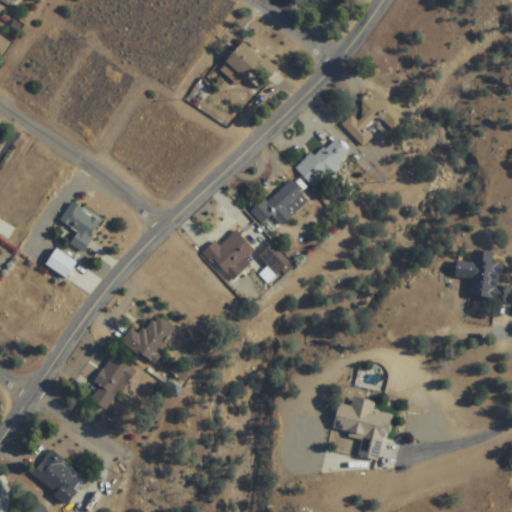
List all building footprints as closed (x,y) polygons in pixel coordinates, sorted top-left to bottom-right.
[(260,90),(277,69),(242,41),(226,62),(260,90)] [(342,125),(363,147),(373,137),(352,115),(342,125)] [(296,170),(315,190),(351,157),(333,137),(296,170)] [(252,211),(270,233),(308,201),(290,179),(252,211)] [(83,252),(102,222),(71,202),(60,221),(77,232),(70,243),(83,252)] [(215,241),(203,252),(229,281),(258,254),(236,230),(219,246),(215,241)] [(259,255),(276,276),(289,264),(272,244),(259,255)] [(511,298),(511,288),(498,287),(501,264),(492,263),(493,253),(473,250),(471,263),(458,261),(455,277),(470,279),(468,298),(511,304),(511,298)] [(21,298),(1,328),(16,338),(44,293),(24,280),(15,294),(21,298)] [(121,342),(153,363),(176,328),(156,314),(141,336),(131,329),(121,342)] [(93,382),(100,387),(91,400),(107,411),(135,371),(112,356),(93,382)] [(381,461),(389,415),(373,412),(375,402),(353,398),(351,407),(338,404),(333,431),(349,433),(348,438),(361,440),(358,457),(381,461)] [(68,504),(87,479),(51,451),(31,475),(68,504)]
